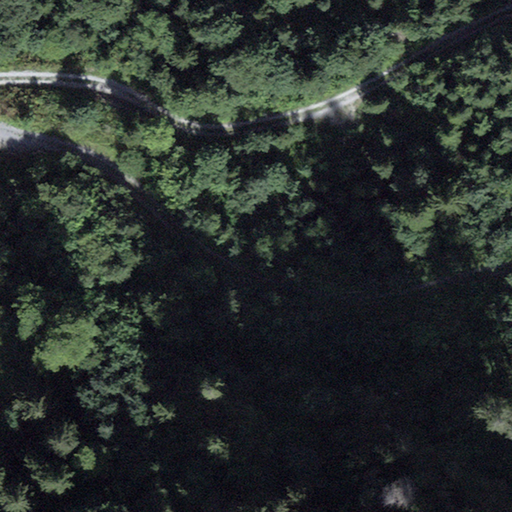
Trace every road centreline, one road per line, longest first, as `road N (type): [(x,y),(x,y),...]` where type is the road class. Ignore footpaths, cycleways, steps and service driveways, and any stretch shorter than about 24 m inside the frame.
road 1 (track): [(511,266),(377,299),(292,292),(212,257),(113,166),(0,125)]
road 2 (track): [(511,8),(337,98),(257,122),(175,120),(94,77),(0,77)]
